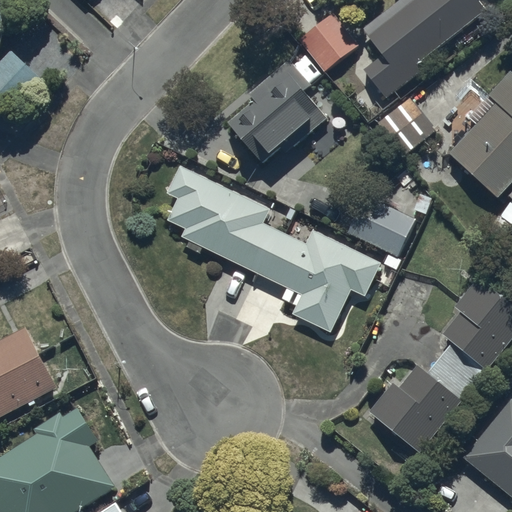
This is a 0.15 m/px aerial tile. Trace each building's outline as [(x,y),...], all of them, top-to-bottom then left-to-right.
[(382,54),(364,68),(388,99),(423,71),(417,63),(487,9),(479,0),(401,0),(364,29),(382,54)] [(326,72),(359,43),(332,11),(298,40),(326,72)] [(43,80),(12,51),(0,63),(0,109),(9,100),(18,108),(43,80)] [(306,88),(310,83),(288,59),(251,93),(255,98),(228,123),(266,164),(286,145),(292,150),(330,115),(306,88)] [(477,126),(451,151),(497,196),(511,181),(511,70),(467,116),(477,126)] [(436,131),(410,97),(378,122),(404,156),(436,131)] [(186,229),(182,235),(287,288),(283,298),(297,305),(293,314),(332,333),(353,290),(365,296),(382,264),(314,230),(307,244),(264,222),(269,211),(180,167),(168,192),(177,197),(170,211),(172,212),(168,219),(186,229)] [(367,195),(348,232),(397,256),(414,219),(367,195)] [(462,312),(444,334),(451,340),(427,372),(418,365),(399,387),(395,383),(371,411),(418,452),(462,403),(459,400),(485,367),(488,369),(511,337),(511,303),(479,279),(457,308),(462,312)] [(0,416),(58,386),(26,327),(0,340),(0,416)] [(511,511),(511,400),(464,458),(511,495),(511,511)] [(0,457),(0,508),(2,511),(77,511),(116,488),(90,448),(100,441),(78,408),(65,416),(62,411),(36,428),(39,433),(0,457)] [(123,511),(117,500),(98,511),(123,511)]
